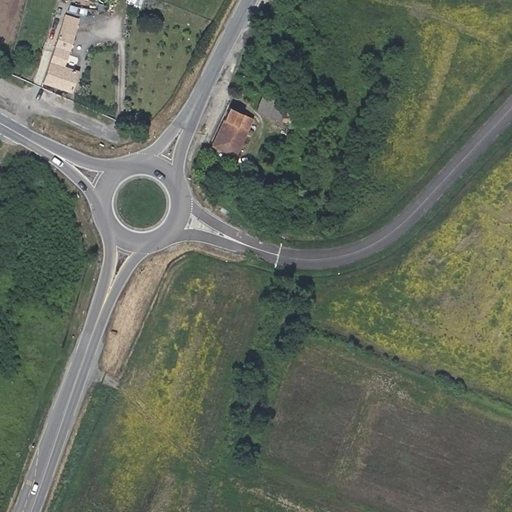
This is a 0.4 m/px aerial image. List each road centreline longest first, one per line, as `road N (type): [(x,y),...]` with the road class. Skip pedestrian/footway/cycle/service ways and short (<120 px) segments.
road 1 (unclassified): [(177,214),(259,251),(354,256),(424,206),(511,111)]
road 2 (tertiary): [(25,511),(127,236)]
road 3 (unknown): [(15,130),(38,101),(102,124),(121,121),(124,33),(95,17)]
road 4 (tertiary): [(160,168),(250,0)]
road 5 (tertiary): [(107,181),(0,122)]
